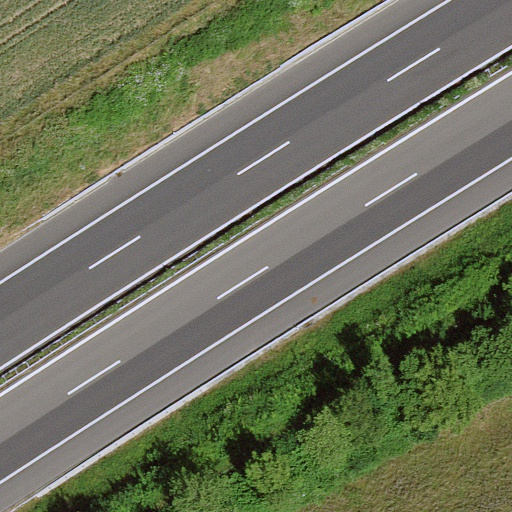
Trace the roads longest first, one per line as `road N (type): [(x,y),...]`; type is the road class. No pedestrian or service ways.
road 1 (motorway): [(0,440),(511,114)]
road 2 (motorway): [(511,4),(0,328)]
